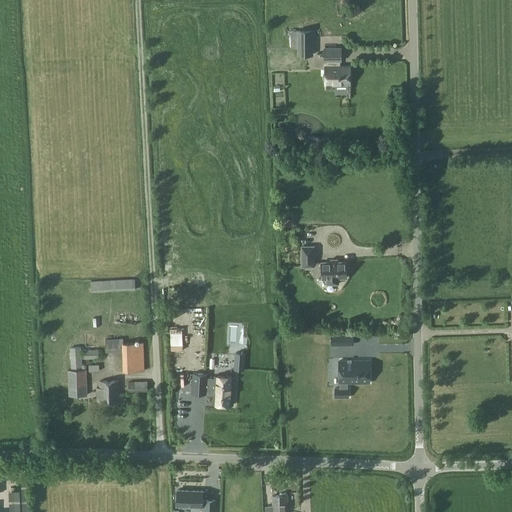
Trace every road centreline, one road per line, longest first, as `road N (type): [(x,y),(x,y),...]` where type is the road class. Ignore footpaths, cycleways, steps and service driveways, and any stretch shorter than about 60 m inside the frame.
road 1 (unclassified): [(419,467),(409,0)]
road 2 (residential): [(161,456),(138,0)]
road 3 (unclassified): [(419,467),(161,456)]
road 4 (unclassified): [(161,456),(0,455)]
